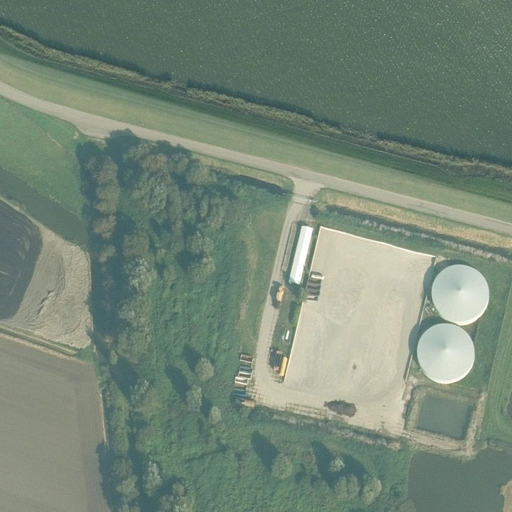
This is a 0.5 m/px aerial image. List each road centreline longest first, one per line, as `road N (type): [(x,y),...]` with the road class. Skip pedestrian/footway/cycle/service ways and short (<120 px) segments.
road 1 (track): [(0,59),(49,81),(511,204)]
road 2 (tertiary): [(511,229),(75,116),(0,87)]
road 3 (track): [(143,511),(122,388),(112,192),(97,122)]
